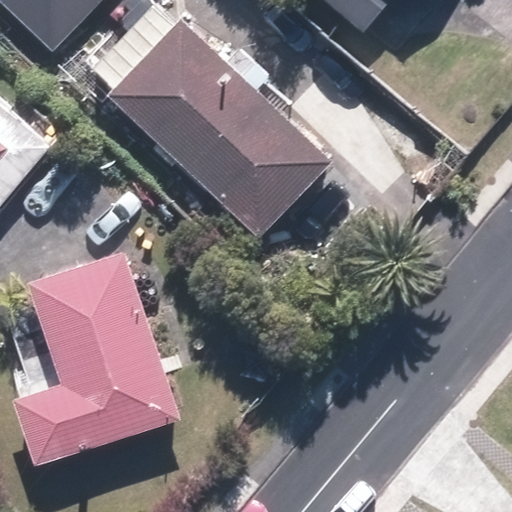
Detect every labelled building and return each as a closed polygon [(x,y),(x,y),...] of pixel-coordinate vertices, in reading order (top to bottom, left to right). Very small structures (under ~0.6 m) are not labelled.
[(0,0),(0,1),(54,52),(102,0),(0,0)] [(400,0),(305,0),(363,46),(400,0)] [(153,6),(80,83),(253,247),(327,170),(153,6)] [(0,211),(49,152),(0,111),(0,211)] [(4,406),(27,475),(177,426),(121,258),(20,291),(52,390),(4,406)]
